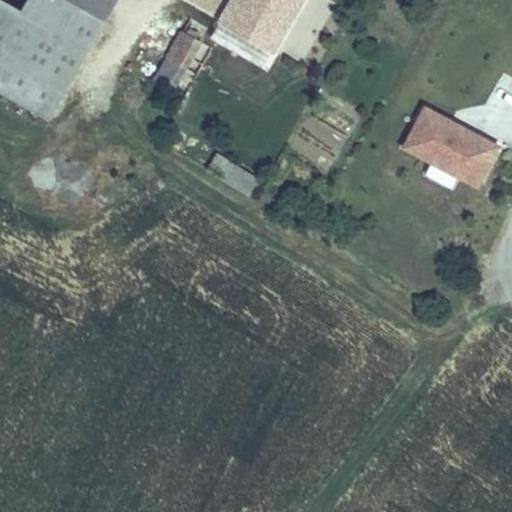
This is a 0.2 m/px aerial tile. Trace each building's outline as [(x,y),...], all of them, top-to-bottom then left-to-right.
[(21,0),(0,0),(0,43),(41,71),(67,30),(23,1),(21,0)] [(24,0),(23,1),(67,30),(87,0),(24,0)] [(87,0),(67,30),(41,71),(63,86),(118,0),(87,0)] [(183,0),(184,0),(271,52),(302,0),(183,0)] [(180,34),(151,82),(172,96),(203,43),(180,34)] [(41,71),(0,43),(0,81),(45,112),(63,86),(41,71)] [(497,137),(423,100),(403,139),(429,153),(431,148),(461,163),(458,168),(476,177),(497,137)] [(461,163),(431,148),(429,153),(458,168),(461,163)] [(202,171),(242,196),(254,178),(213,152),(202,171)]
